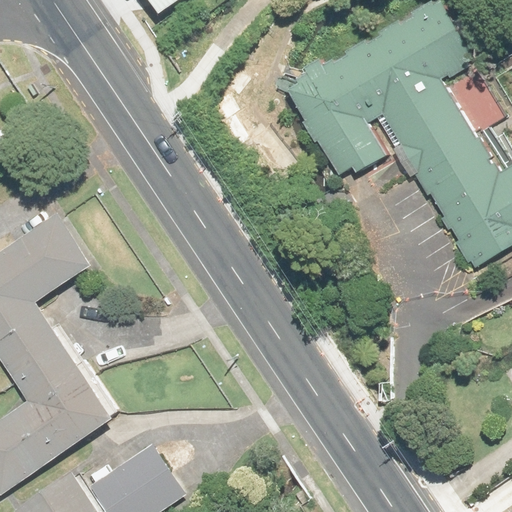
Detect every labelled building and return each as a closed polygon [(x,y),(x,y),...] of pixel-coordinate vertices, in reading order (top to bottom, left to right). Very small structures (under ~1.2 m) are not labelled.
[(163,0),(176,17),(199,0),(163,0)] [(442,51),(410,0),(388,0),(249,87),(298,166),(349,134),(434,270),(511,221),(511,162),(497,139),(453,166),(398,79),(442,51)] [(0,119),(0,167),(22,153),(0,119)] [(0,422),(0,484),(6,493),(124,416),(48,301),(101,267),(66,213),(0,257),(0,348),(34,400),(0,422)] [(82,466),(21,510),(22,511),(166,511),(194,492),(159,444),(98,488),(82,466)]
